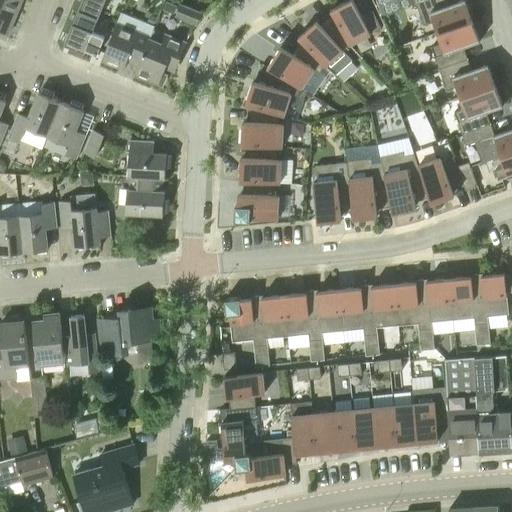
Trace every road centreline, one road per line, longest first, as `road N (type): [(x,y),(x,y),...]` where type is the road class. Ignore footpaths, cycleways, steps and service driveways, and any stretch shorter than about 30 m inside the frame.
road 1 (residential): [(190,269),(387,248),(511,207)]
road 2 (residential): [(178,511),(190,269)]
road 3 (tertiary): [(296,511),(511,482)]
road 4 (residential): [(0,289),(190,269)]
road 5 (residential): [(199,124),(31,60)]
road 6 (residential): [(199,124),(210,48),(228,23),(263,0)]
road 7 (residential): [(190,269),(199,124)]
